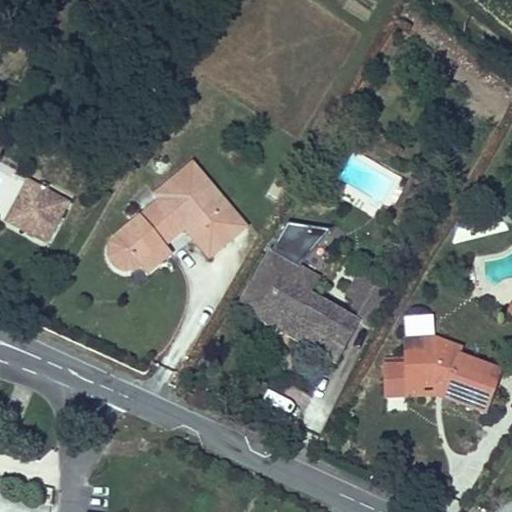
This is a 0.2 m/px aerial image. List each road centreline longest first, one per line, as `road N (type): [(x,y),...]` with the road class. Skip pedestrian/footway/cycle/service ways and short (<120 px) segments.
road 1 (tertiary): [(96,382),(224,432),(237,450),(384,511)]
road 2 (unknown): [(173,416),(207,288),(188,257)]
road 3 (residential): [(68,511),(96,382)]
